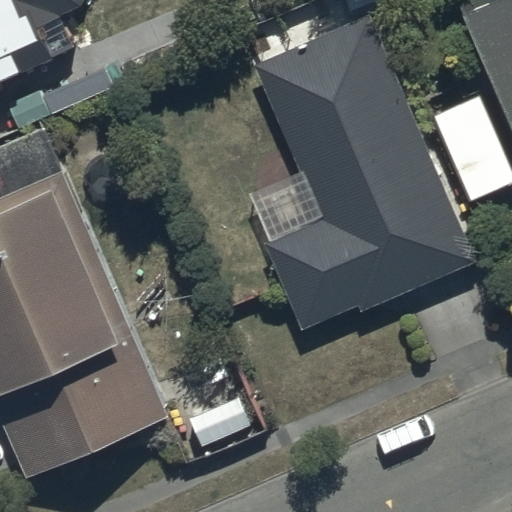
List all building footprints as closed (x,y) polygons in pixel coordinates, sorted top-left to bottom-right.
[(0,0),(0,94),(3,99),(28,88),(25,83),(55,69),(56,72),(92,56),(75,18),(37,35),(33,26),(27,28),(14,0),(0,0)] [(511,0),(495,0),(463,15),(511,124),(511,0)] [(481,268),(372,21),(256,72),(302,177),(252,199),(273,245),(263,250),(303,339),(360,314),(363,320),(481,268)] [(511,171),(481,100),(434,120),(473,209),(511,191),(511,171)] [(0,421),(28,486),(172,424),(47,135),(0,155),(0,421)] [(243,403),(188,425),(182,428),(195,460),(257,434),(243,403)]
